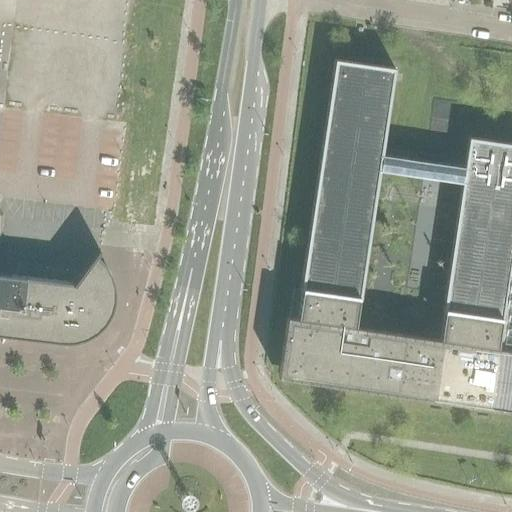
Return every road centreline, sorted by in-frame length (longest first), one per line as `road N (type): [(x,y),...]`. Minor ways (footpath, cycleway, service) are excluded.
road 1 (primary): [(217,315),(258,11)]
road 2 (primary): [(236,0),(181,280)]
road 3 (primary): [(374,511),(312,474),(246,411),(217,315)]
road 4 (unclassified): [(511,30),(302,0)]
road 5 (primary): [(181,280),(152,404),(134,445)]
road 6 (primary): [(181,280),(184,331),(165,434)]
road 7 (primary): [(213,438),(207,396),(217,315)]
